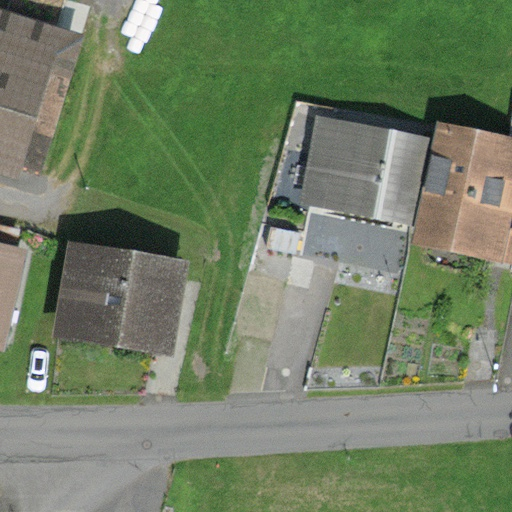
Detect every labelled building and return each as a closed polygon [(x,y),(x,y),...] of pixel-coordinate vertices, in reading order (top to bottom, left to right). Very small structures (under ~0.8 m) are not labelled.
[(0,162),(38,174),(67,79),(0,58),(0,162)] [(326,125),(312,197),(411,220),(425,144),(403,139),(406,123),(386,119),(383,135),(326,125)] [(419,237),(485,251),(507,150),(511,150),(511,126),(508,148),(443,135),(419,237)] [(214,206),(200,255),(278,278),(290,227),(214,206)] [(62,327),(150,343),(164,268),(75,254),(62,327)] [(0,255),(0,329),(16,259),(0,255)]
